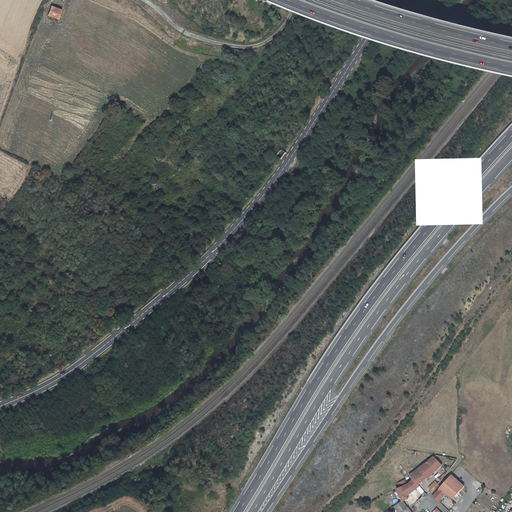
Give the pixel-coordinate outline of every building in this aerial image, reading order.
[(48,15),(59,19),(62,11),(52,7),(48,15)] [(275,157),(281,161),(286,153),(280,149),(275,157)] [(410,476),(413,480),(418,485),(428,478),(429,477),(431,475),(432,475),(433,474),(433,473),(431,471),(433,469),(435,471),(442,465),(434,457),(410,476)] [(447,480),(441,487),(443,489),(454,498),(465,486),(454,478),(451,475),(447,480)] [(417,488),(420,486),(418,485),(413,480),(409,484),(397,490),(403,501),(408,498),(407,496),(417,488)] [(429,488),(431,490),(438,484),(436,481),(429,488)] [(438,501),(445,494),(441,490),(440,488),(433,496),(438,501)] [(401,502),(396,505),(395,506),(399,511),(411,511),(409,508),(405,503),(404,504),(402,501),(401,502)]
